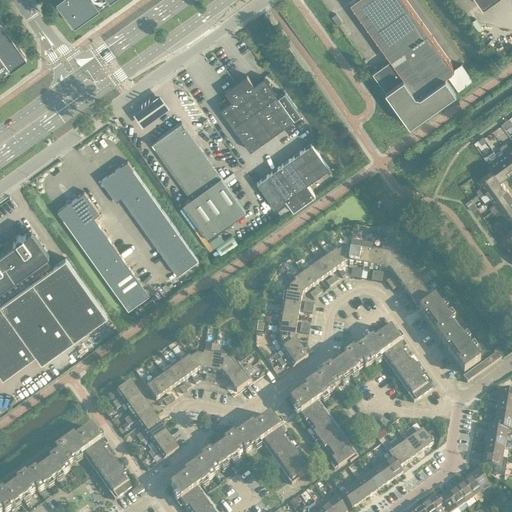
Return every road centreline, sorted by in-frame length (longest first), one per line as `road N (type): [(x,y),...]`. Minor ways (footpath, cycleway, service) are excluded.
road 1 (residential): [(157,493),(158,480),(196,454),(178,413),(189,404),(246,412),(324,355),(333,308),(359,292),(378,293),(459,395)]
road 2 (unclassified): [(0,188),(264,0)]
road 3 (secondary): [(88,97),(226,0)]
road 4 (unknown): [(267,396),(348,511)]
road 5 (secondary): [(185,0),(75,78)]
road 6 (residential): [(457,412),(452,469),(392,511)]
